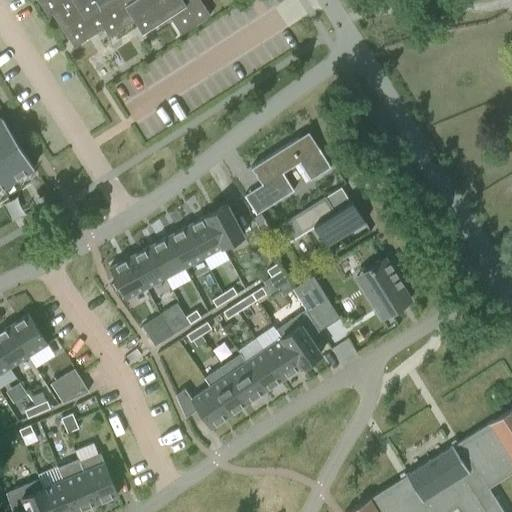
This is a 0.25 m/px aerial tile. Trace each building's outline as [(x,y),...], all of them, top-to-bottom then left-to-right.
[(36,0),(47,16),(51,13),(73,47),(87,38),(85,34),(100,24),(108,36),(133,20),(141,33),(168,15),(180,34),(210,15),(199,0),(36,0)] [(0,192),(4,190),(2,186),(16,176),(19,181),(27,176),(24,171),(32,167),(33,166),(2,116),(0,117),(1,117),(0,117),(0,192)] [(307,131),(250,167),(273,203),(293,190),(282,171),(298,161),(310,180),(330,167),(307,131)] [(364,221),(351,200),(334,211),(324,195),(290,217),(301,233),(313,226),(326,246),(364,221)] [(205,215),(222,246),(243,235),(226,203),(205,215)] [(260,213),(253,218),(262,232),(269,227),(260,213)] [(186,225),(203,256),(222,246),(205,215),(186,225)] [(167,235),(184,267),(203,256),(186,225),(167,235)] [(165,277),(184,267),(167,235),(148,245),(165,277)] [(165,277),(148,245),(129,256),(146,287),(165,277)] [(126,298),(146,287),(129,256),(109,266),(126,298)] [(410,299),(385,258),(356,276),(381,317),(410,299)] [(276,263),(266,269),(270,276),(281,270),(276,263)] [(309,277),(292,287),(305,308),(306,310),(323,299),(309,277)] [(232,286),(222,293),(226,300),(236,293),(232,286)] [(261,286),(251,293),(255,300),(266,293),(261,286)] [(216,306),(226,300),(222,293),(211,299),(216,306)] [(243,298),(233,304),(237,311),(247,305),(243,298)] [(189,323),(176,302),(159,313),(172,333),(189,323)] [(227,318),(237,311),(233,304),(222,311),(227,318)] [(281,337),(301,366),(320,353),(309,336),(319,330),(306,310),(305,308),(275,328),(281,337)] [(200,316),(195,309),(185,316),(189,323),(200,316)] [(8,325),(27,355),(47,343),(28,313),(8,325)] [(206,321),(196,327),(200,334),(211,328),(206,321)] [(152,346),(171,334),(165,324),(145,336),(152,346)] [(0,352),(9,367),(27,355),(8,325),(0,330),(0,352)] [(190,341),(200,334),(196,327),(186,334),(190,341)] [(283,378),(301,366),(281,337),(263,349),(283,378)] [(245,361),(265,390),(283,378),(263,349),(245,361)] [(0,372),(9,367),(0,352),(0,372)] [(221,364),(247,402),(265,390),(245,361),(239,352),(221,364)] [(229,415),(247,402),(221,364),(219,366),(203,377),(209,385),(229,415)] [(88,390),(74,367),(50,382),(62,401),(88,390)] [(8,389),(15,400),(27,392),(20,381),(8,389)] [(229,415),(209,385),(191,397),(184,388),(175,394),(184,416),(197,409),(210,427),(229,415)] [(46,400),(35,405),(38,412),(49,407),(46,400)] [(38,412),(35,405),(24,409),(27,417),(38,412)] [(511,472),(511,409),(349,511),(500,511),(486,489),(511,472)] [(71,412),(60,417),(67,432),(78,427),(71,412)] [(30,424),(19,429),(22,436),(33,431),(30,424)] [(79,461),(97,503),(117,494),(99,452),(79,461)] [(76,511),(97,503),(79,461),(78,458),(57,467),(62,479),(76,511)] [(51,511),(41,487),(43,487),(39,477),(5,491),(12,511),(18,511),(26,509),(27,511),(51,511)] [(62,479),(43,487),(41,487),(51,511),(74,511),(76,511),(62,479)]
